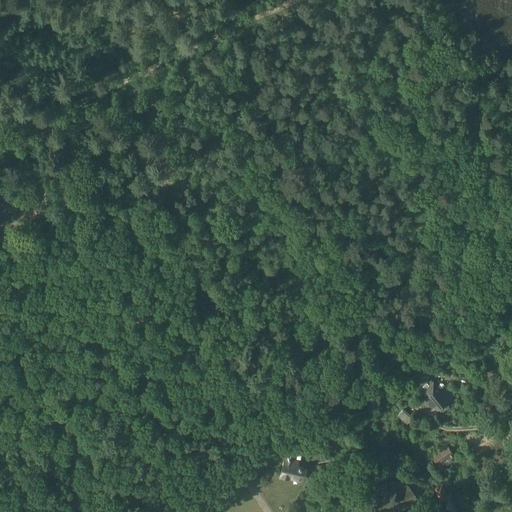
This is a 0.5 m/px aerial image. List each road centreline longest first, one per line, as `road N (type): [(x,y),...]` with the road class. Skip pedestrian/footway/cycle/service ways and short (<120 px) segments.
road 1 (track): [(0,139),(290,0)]
road 2 (track): [(434,511),(430,498),(400,474),(353,478),(342,464),(324,428),(315,330)]
road 3 (track): [(0,393),(67,419),(122,511)]
